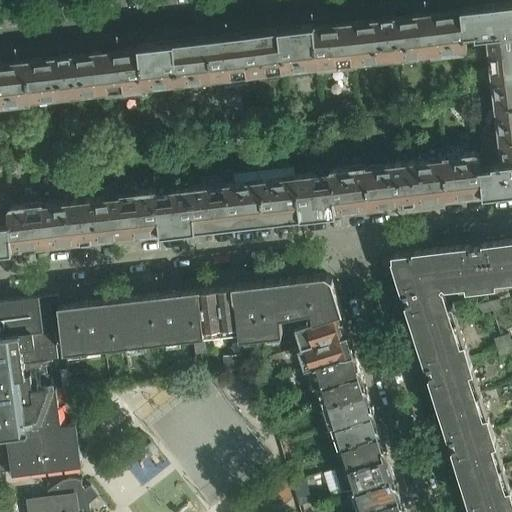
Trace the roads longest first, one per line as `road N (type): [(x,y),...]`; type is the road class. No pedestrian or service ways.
road 1 (residential): [(0,43),(357,0)]
road 2 (residential): [(344,238),(0,273)]
road 3 (residential): [(431,511),(344,238)]
road 4 (residential): [(344,238),(511,216)]
